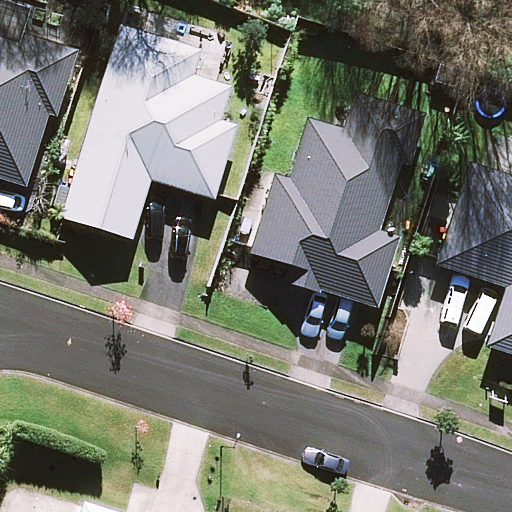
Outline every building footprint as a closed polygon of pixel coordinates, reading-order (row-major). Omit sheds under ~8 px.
[(0,182),(21,189),(44,115),(54,118),(75,51),(17,34),(20,22),(0,15),(0,182)] [(187,77),(194,52),(120,29),(63,219),(131,239),(148,180),(212,199),(233,127),(218,123),(228,90),(216,86),(187,77)] [(422,118),(353,97),(342,132),(308,122),(290,180),(275,175),(251,254),(288,266),(284,281),(375,309),(396,239),(377,233),(397,165),(407,168),(422,118)] [(511,178),(471,165),(438,266),(505,287),(486,347),(511,355),(511,178)] [(95,511),(12,486),(3,511),(95,511)]
